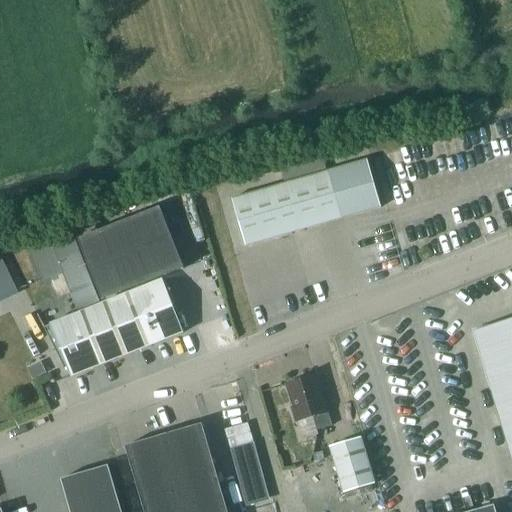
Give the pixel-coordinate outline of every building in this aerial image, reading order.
[(367,162),(233,200),(246,246),(381,208),(367,162)] [(50,324),(45,327),(38,314),(37,315),(64,367),(64,366),(66,365),(71,377),(184,332),(163,280),(136,291),(135,288),(185,268),(161,207),(79,239),(103,300),(123,292),(124,295),(100,304),(78,313),(50,324)] [(78,313),(100,304),(84,264),(66,271),(52,235),(29,244),(43,280),(62,273),(78,313)] [(511,460),(511,321),(475,332),(511,460)] [(295,422),(313,417),(317,431),(332,426),(327,411),(325,411),(315,376),(287,384),(293,405),(290,406),(295,422)] [(143,511),(226,511),(201,425),(124,447),(143,511)] [(375,484),(361,438),(330,447),(343,494),(375,484)] [(121,511),(108,466),(61,480),(70,511),(121,511)]
